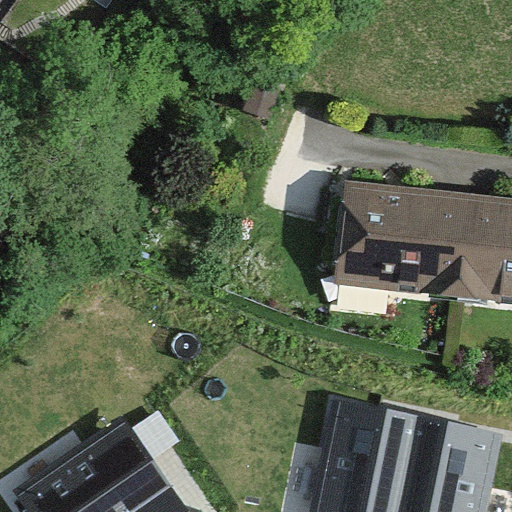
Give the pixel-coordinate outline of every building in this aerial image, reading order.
[(511,199),(340,187),(333,285),(511,298),(511,199)] [(394,511),(414,417),(332,400),(309,511),(394,511)] [(480,511),(497,434),(414,417),(394,511),(480,511)] [(142,511),(173,491),(125,422),(18,496),(28,511),(142,511)] [(187,511),(173,491),(142,511),(187,511)]
